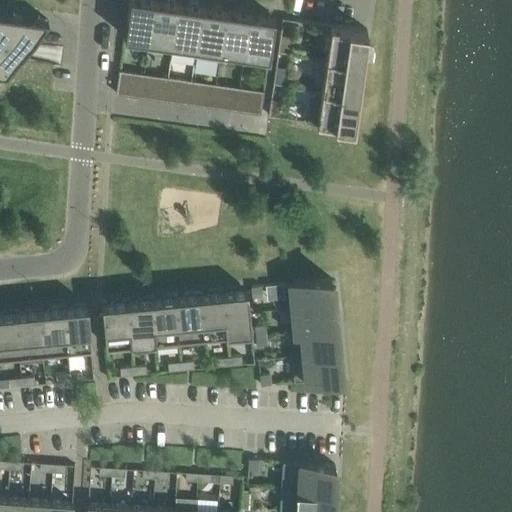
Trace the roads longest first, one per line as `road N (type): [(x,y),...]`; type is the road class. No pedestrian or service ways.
road 1 (residential): [(0,424),(137,409),(339,422)]
road 2 (residential): [(0,270),(56,265),(74,248),(90,0)]
